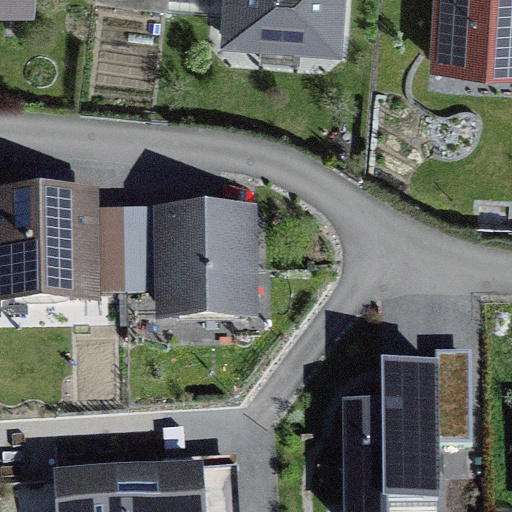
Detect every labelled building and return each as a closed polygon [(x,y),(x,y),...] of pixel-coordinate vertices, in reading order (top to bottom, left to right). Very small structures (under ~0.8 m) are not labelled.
[(167,0),(94,0),(95,0),(166,9),(167,0)] [(334,43),(337,0),(229,0),(227,34),(334,43)] [(511,0),(445,0),(442,55),(511,58),(511,0)] [(100,198),(0,199),(0,312),(101,311),(100,198)] [(247,313),(245,223),(165,224),(166,267),(127,268),(127,294),(166,293),(167,314),(247,313)] [(382,408),(345,408),(345,511),(387,511),(388,506),(437,505),(436,370),(382,370),(382,408)] [(204,511),(202,473),(55,482),(56,511),(204,511)]
